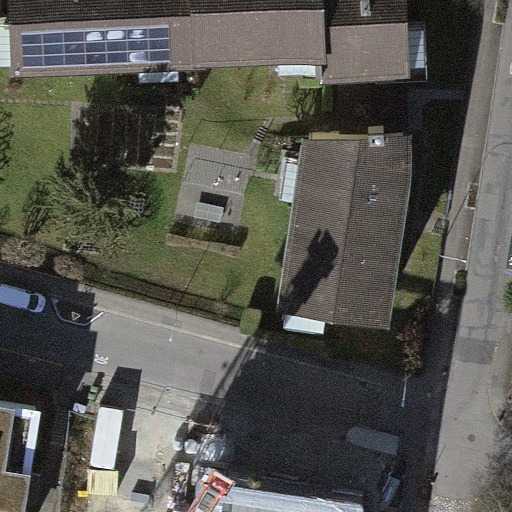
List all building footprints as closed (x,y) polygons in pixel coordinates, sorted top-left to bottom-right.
[(382,0),(0,0),(0,101),(384,96),(382,0)] [(413,156),(297,139),(270,322),(386,339),(413,156)] [(248,199),(251,157),(199,153),(196,195),(248,199)] [(22,511),(38,419),(0,412),(0,511),(22,511)] [(354,511),(356,501),(238,485),(233,511),(354,511)]
